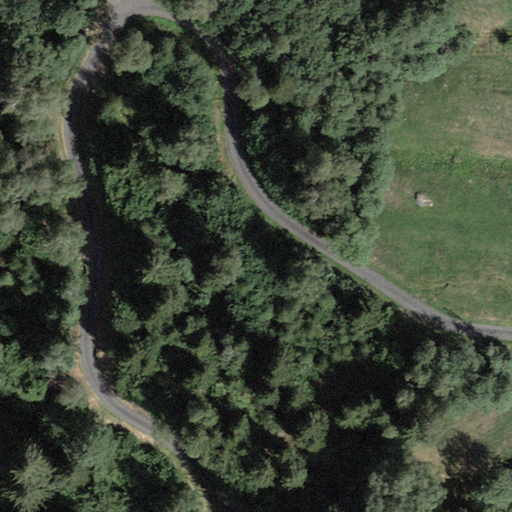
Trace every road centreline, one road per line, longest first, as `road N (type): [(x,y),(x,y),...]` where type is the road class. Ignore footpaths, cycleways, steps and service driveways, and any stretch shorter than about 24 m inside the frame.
road 1 (unclassified): [(122,0),(99,10),(73,86),(91,185),(90,338),(100,385),(121,421),(176,447),(210,478),(224,511)]
road 2 (unclassified): [(511,333),(421,306),(255,193),(238,161),(232,84),(216,35),(172,7),(125,0)]
